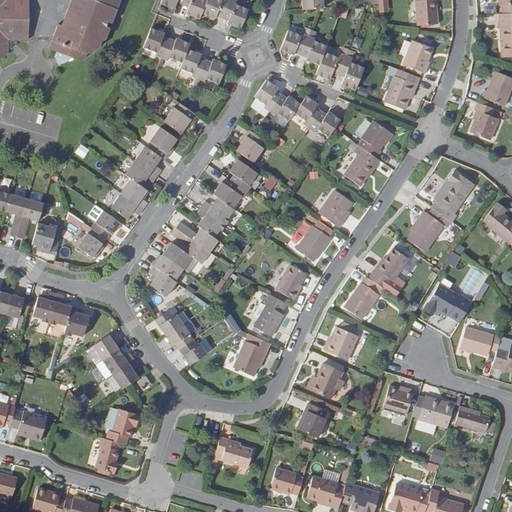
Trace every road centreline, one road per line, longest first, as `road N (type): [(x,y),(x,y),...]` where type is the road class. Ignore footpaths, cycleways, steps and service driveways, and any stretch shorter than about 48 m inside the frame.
road 1 (residential): [(178,384),(221,407),(253,407),(272,396),(325,287),(430,129)]
road 2 (residential): [(257,56),(234,113),(105,292)]
road 3 (residential): [(257,56),(430,129)]
road 4 (residential): [(0,450),(144,497),(163,481)]
road 5 (residential): [(430,129),(459,51),(461,0)]
